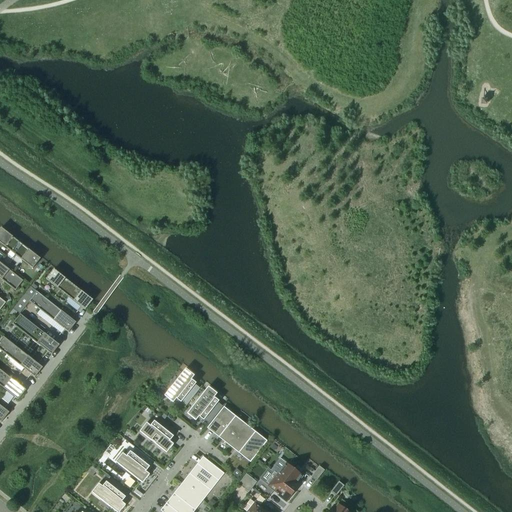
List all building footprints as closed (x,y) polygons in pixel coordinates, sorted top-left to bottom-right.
[(40,259),(1,228),(0,229),(0,243),(32,269),(40,259)] [(23,281),(0,263),(0,279),(15,291),(23,281)] [(92,300),(53,269),(46,279),(85,310),(92,300)] [(76,323),(36,292),(29,302),(68,333),(76,323)] [(59,345),(20,314),(12,324),(51,355),(59,345)] [(42,368),(3,337),(0,340),(0,350),(34,378),(42,368)] [(199,389),(194,386),(196,384),(191,380),(194,376),(185,369),(164,396),(173,403),(175,399),(180,403),(182,401),(187,405),(199,389)] [(25,390),(0,370),(0,386),(18,400),(25,390)] [(222,407),(217,404),(218,402),(214,398),(216,394),(208,387),(186,414),(195,421),(198,417),(203,421),(205,419),(210,423),(222,407)] [(9,413),(0,405),(0,421),(1,423),(9,413)] [(229,444),(244,426),(223,410),(209,428),(229,444)] [(171,435),(175,430),(160,418),(156,423),(153,421),(150,426),(146,423),(139,432),(166,453),(173,444),(169,441),(173,437),(171,435)] [(249,460),(264,442),(244,426),(229,444),(249,460)] [(147,465),(151,460),(136,448),(132,453),(129,452),(126,456),(122,453),(115,462),(142,484),(149,475),(145,472),(149,467),(147,465)] [(201,499),(221,474),(202,460),(182,485),(201,499)] [(302,476),(286,464),(277,475),(296,490),(300,485),(297,482),(302,476)] [(316,481),(323,472),(324,471),(319,467),(310,477),(316,481)] [(296,490),(277,475),(274,472),(266,482),(269,485),(268,486),(278,494),(277,495),(286,502),(296,490)] [(256,482),(246,474),(242,479),(252,488),(256,482)] [(123,496),(127,491),(112,479),(108,484),(106,482),(102,487),(98,484),(91,493),(115,511),(119,511),(125,505),(121,502),(125,497),(123,496)] [(252,488),(242,479),(238,484),(248,493),(252,488)] [(335,496),(343,486),(338,482),(330,492),(335,496)] [(164,511),(190,511),(201,499),(182,485),(162,510),(164,511)]
